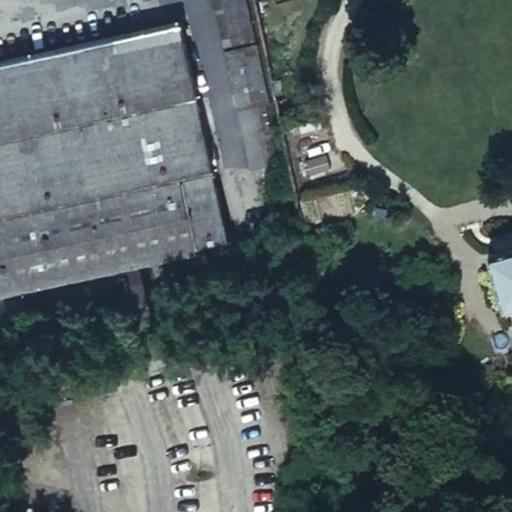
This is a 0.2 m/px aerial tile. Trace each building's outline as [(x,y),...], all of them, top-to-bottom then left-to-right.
[(258,44),(249,0),(214,0),(225,51),(258,44)] [(0,212),(211,168),(180,19),(0,60),(0,212)] [(271,105),(258,44),(225,51),(250,173),(278,167),(267,107),(271,105)] [(278,76),(270,79),(278,117),(286,116),(283,103),(289,101),(286,88),(280,88),(278,76)] [(0,297),(228,249),(211,168),(0,212),(0,297)] [(511,226),(491,233),(494,246),(486,248),(504,304),(511,301),(511,226)]
